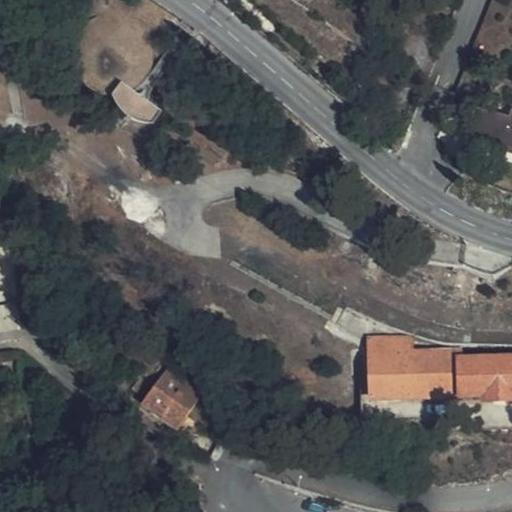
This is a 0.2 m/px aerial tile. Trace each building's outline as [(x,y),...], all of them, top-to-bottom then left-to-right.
[(150,79),(155,71),(158,62),(159,57),(158,46),(150,28),(141,19),(132,13),(121,11),(109,11),(100,13),(92,18),(84,24),(79,30),(75,38),(73,51),(73,59),(76,69),(80,77),(87,85),(94,91),(110,96),(120,107),(134,118),(144,123),(153,126),(152,104),(136,91),(143,87),(150,79)] [(511,117),(488,111),(481,134),(508,140),(511,140),(511,117)] [(77,141),(60,130),(52,142),(68,153),(77,141)] [(508,140),(481,134),(475,132),(471,146),(504,156),(508,140)] [(511,358),(461,360),(460,352),(413,354),(411,340),(380,341),(370,342),(371,382),(372,400),(485,395),(485,404),(511,402),(511,358)] [(177,426),(201,392),(165,366),(140,402),(174,425),(177,426)]
